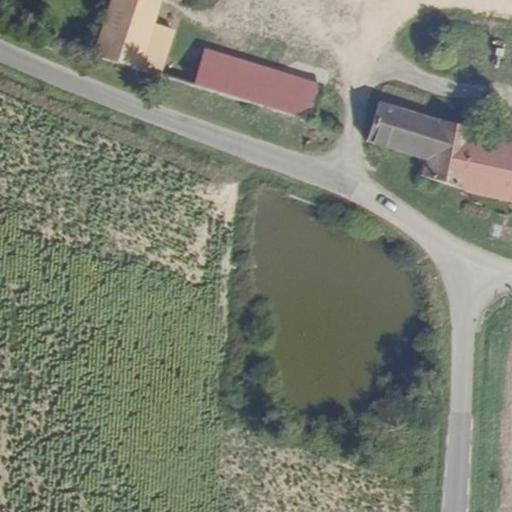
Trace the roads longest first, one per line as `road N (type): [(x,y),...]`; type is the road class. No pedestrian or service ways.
road 1 (tertiary): [(461,257),(370,199),(42,81),(0,57)]
road 2 (tertiary): [(461,257),(455,511)]
